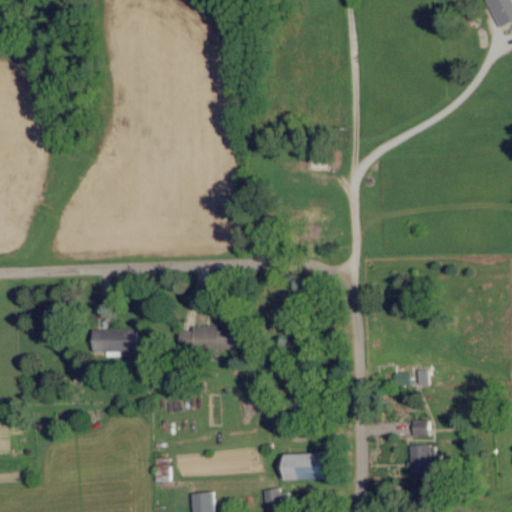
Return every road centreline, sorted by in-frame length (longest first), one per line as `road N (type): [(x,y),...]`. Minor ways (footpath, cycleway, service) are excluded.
road 1 (residential): [(355,262),(0,274)]
road 2 (residential): [(355,262),(332,0)]
road 3 (residential): [(357,511),(364,377),(355,262)]
road 4 (residential): [(502,39),(443,113),(348,177)]
